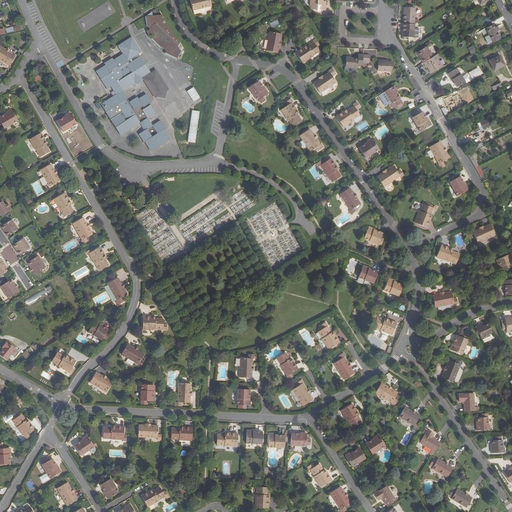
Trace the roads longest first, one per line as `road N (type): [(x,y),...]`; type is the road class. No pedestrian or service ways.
road 1 (residential): [(20,78),(135,284),(115,342),(61,407)]
road 2 (residential): [(407,248),(479,215),(485,195),(390,36)]
road 3 (residential): [(407,248),(291,77),(237,60)]
road 4 (residential): [(309,419),(61,407)]
road 5 (residential): [(215,161),(144,167),(118,160),(92,135),(41,47)]
road 6 (residential): [(511,510),(409,348)]
road 7 (residential): [(310,231),(271,181),(215,161)]
road 8 (residential): [(409,348),(309,419)]
road 9 (residential): [(381,10),(343,8),(341,40),(390,36)]
